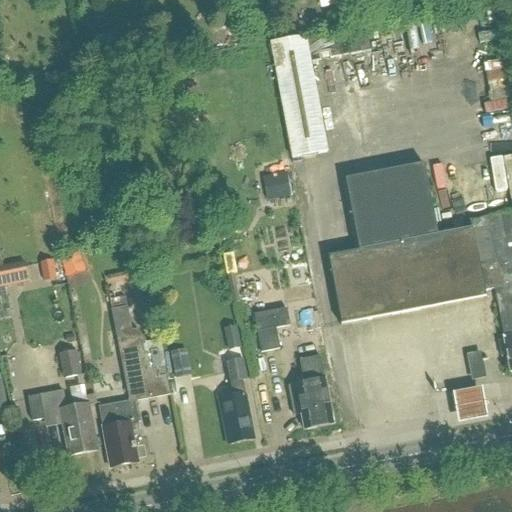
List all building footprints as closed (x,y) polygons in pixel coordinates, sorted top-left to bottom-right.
[(355,0),(318,0),(320,11),(356,5),(355,0)] [(369,53),(365,30),(305,40),(305,38),(269,45),(290,160),(327,154),(310,64),(369,53)] [(511,154),(489,159),(496,193),(509,190),(511,203),(511,154)] [(341,327),(486,300),(485,293),(473,231),(471,231),(438,238),(424,166),(345,182),(359,253),(328,259),(341,327)] [(285,175),(270,178),(275,201),(289,198),(285,175)] [(511,311),(511,214),(470,223),(471,231),(473,231),(485,293),(494,291),(498,314),(511,311)] [(67,280),(85,273),(78,254),(60,261),(67,280)] [(53,262),(39,265),(43,284),(57,281),(53,262)] [(0,290),(27,285),(23,264),(0,268),(0,290)] [(136,405),(171,398),(162,350),(160,342),(146,345),(145,341),(136,331),(131,332),(124,299),(110,302),(116,337),(124,384),(128,404),(100,409),(111,469),(136,464),(129,427),(140,425),(136,405)] [(260,355),(278,351),(275,330),(289,328),(286,311),(253,317),(260,355)] [(511,311),(498,314),(504,342),(498,344),(501,359),(507,358),(510,375),(511,374),(511,311)] [(228,353),(241,350),(235,328),(223,331),(228,353)] [(175,381),(191,378),(186,351),(170,354),(175,381)] [(62,381),(80,378),(76,353),(58,356),(62,381)] [(470,378),(478,376),(474,356),(466,357),(470,378)] [(334,427),(320,359),(299,363),(302,376),(294,378),(296,388),(288,389),(294,418),(301,417),(304,433),(334,427)] [(252,443),(249,432),(252,431),(243,383),(247,382),(243,361),(226,365),(232,398),(218,401),(225,437),(228,436),(231,447),(252,443)] [(83,385),(69,388),(72,405),(87,403),(83,385)] [(28,400),(32,424),(60,418),(68,459),(98,453),(88,407),(67,411),(63,393),(28,400)]
